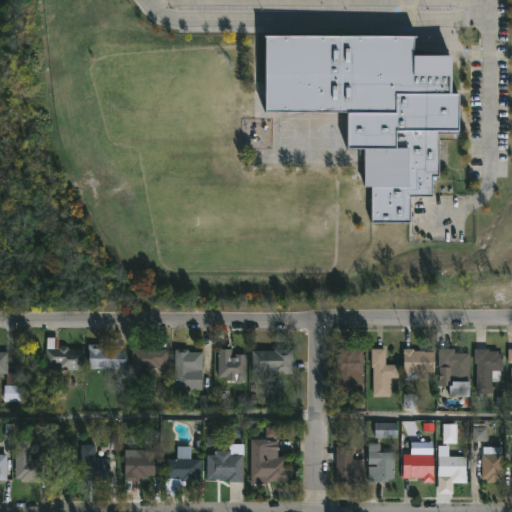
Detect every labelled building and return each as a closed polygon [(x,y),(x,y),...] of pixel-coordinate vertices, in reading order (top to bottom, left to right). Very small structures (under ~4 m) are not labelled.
[(414,46),(414,53),(448,53),(449,91),(455,91),(455,130),(437,130),(437,172),(431,173),(431,193),(408,193),(408,220),(371,219),(370,185),(362,185),(362,147),(345,147),(346,109),(262,109),(262,33),(414,33),(414,46)] [(61,337),(60,346),(69,345),(71,348),(86,348),(86,370),(59,369),(59,364),(48,364),(50,337),(61,337)] [(128,348),(127,368),(91,367),(91,343),(105,344),(105,348),(128,348)] [(163,345),(163,349),(171,349),(171,364),(163,364),(163,368),(161,367),(161,371),(154,371),(154,367),(134,367),(134,348),(149,348),(149,345),(163,345)] [(234,356),(236,356),(236,354),(249,354),(248,381),(228,380),(228,377),(220,377),(220,348),(234,348),(234,356)] [(295,348),(296,373),(254,371),(254,350),(295,348)] [(358,349),(358,354),(365,354),(365,361),(366,361),(366,380),(364,380),(364,383),(355,383),(355,394),(338,394),(338,383),(330,382),(330,373),(336,373),(337,353),(340,353),(340,348),(358,349)] [(383,348),(383,364),(398,364),(397,377),(393,377),(393,382),(388,386),(389,395),(387,396),(376,396),(376,367),(368,367),(368,348),(383,348)] [(410,348),(410,350),(431,351),(431,371),(416,371),(416,379),(402,379),(402,371),(399,371),(400,348),(410,348)] [(467,352),(466,382),(464,382),(463,396),(443,396),(444,385),(446,385),(446,380),(447,380),(448,366),(434,366),(435,348),(452,348),(451,352),(467,352)] [(486,348),(486,351),(496,351),(496,353),(500,353),(500,370),(490,370),(490,394),(473,394),(473,363),(471,363),(471,348),(486,348)] [(191,349),(191,351),(205,351),(205,370),(192,371),(193,389),(178,389),(177,349),(191,349)] [(23,372),(22,402),(5,401),(8,374),(0,373),(0,351),(11,351),(10,372),(23,372)] [(397,437),(377,437),(378,422),(400,422),(400,433),(397,433),(397,437)] [(454,432),(454,443),(449,443),(449,451),(446,451),(446,456),(463,456),(463,472),(464,472),(464,480),(459,480),(459,483),(447,483),(448,476),(435,476),(435,446),(443,447),(444,443),(440,443),(440,431),(454,432)] [(269,438),(269,452),(276,452),(276,456),(289,456),(289,468),(295,468),(295,482),(268,481),(268,479),(253,479),(253,438),(269,438)] [(43,459),(43,481),(22,481),(22,478),(16,478),(17,441),(33,441),(32,459),(43,459)] [(245,483),(210,483),(209,455),(217,455),(217,450),(231,450),(231,443),(246,443),(245,483)] [(382,443),(382,452),(396,452),(396,478),(390,478),(390,481),(370,481),(370,465),(378,465),(378,464),(370,464),(370,443),(382,443)] [(97,444),(97,458),(111,458),(112,480),(83,480),(83,445),(97,444)] [(53,480),(69,480),(69,446),(53,446),(53,480)] [(194,446),(194,459),(203,459),(203,481),(189,481),(189,486),(180,486),(180,495),(167,495),(167,459),(179,459),(179,446),(194,446)] [(354,447),(354,459),(366,459),(366,481),(339,481),(338,447),(354,447)] [(147,449),(147,451),(157,451),(158,474),(148,475),(148,478),(140,478),(140,481),(127,481),(127,449),(147,449)] [(0,454),(10,454),(9,480),(0,480),(0,454)] [(431,454),(431,482),(420,482),(420,477),(400,477),(399,455),(431,454)] [(501,454),(501,483),(483,483),(483,478),(479,478),(479,454),(501,454)]
